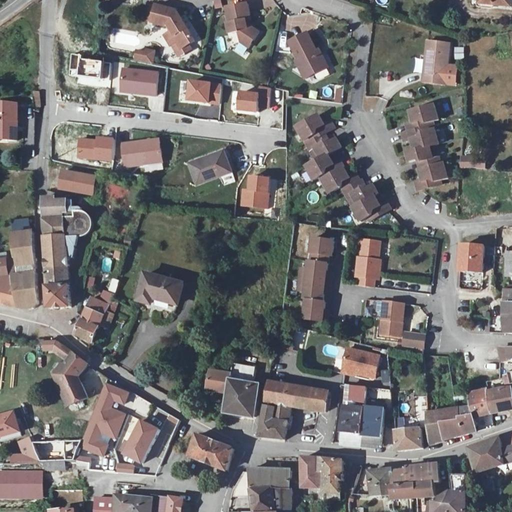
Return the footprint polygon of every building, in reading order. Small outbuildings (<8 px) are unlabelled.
[(257,29),(250,24),(247,24),(246,20),(250,20),(248,3),(227,6),(229,22),(227,22),(228,33),(237,31),(238,41),(248,40),(257,29)] [(155,23),(157,6),(151,5),(149,23),(155,23)] [(199,42),(182,11),(161,5),(157,22),(171,26),(175,24),(178,29),(170,34),(176,44),(182,41),(186,49),(193,45),(199,42)] [(310,68),(319,74),(332,67),(325,54),(322,55),(311,34),(293,43),(303,61),(301,62),(306,71),(310,68)] [(449,84),(453,43),(428,40),(426,82),(449,84)] [(186,49),(182,41),(176,44),(182,57),(195,50),(193,45),(186,49)] [(237,51),(244,55),(248,47),(240,44),(237,51)] [(464,59),(463,48),(454,48),(455,59),(464,59)] [(150,49),(150,52),(148,61),(155,63),(158,50),(150,49)] [(150,52),(139,50),(137,59),(148,61),(150,52)] [(162,73),(126,68),(123,93),(158,98),(162,73)] [(310,68),(306,71),(310,79),(319,74),(310,68)] [(211,82),(189,78),(186,94),(208,98),(211,82)] [(336,87),(334,102),(342,103),(344,88),(336,87)] [(270,105),(269,89),(260,89),(261,106),(270,105)] [(259,91),(238,90),(238,109),(258,110),(259,91)] [(22,106),(0,104),(0,141),(14,143),(20,143),(21,131),(22,106)] [(440,124),(435,106),(411,112),(413,116),(410,122),(407,122),(410,132),(405,133),(407,141),(413,139),(416,150),(409,151),(412,162),(422,160),(426,164),(427,168),(423,169),(426,182),(419,183),(421,192),(443,185),(442,182),(456,178),(449,155),(436,158),(426,128),(440,124)] [(325,125),(319,117),(298,129),(305,142),(314,138),(316,140),(307,145),(317,162),(308,168),(317,186),(322,184),(328,195),(334,192),(349,220),(363,214),(366,221),(374,217),(376,219),(395,208),(397,207),(393,200),(386,203),(381,194),(385,192),(380,184),(373,187),(366,186),(360,176),(355,178),(346,161),(338,166),(332,155),(345,148),(340,140),(332,144),(326,141),(324,135),(336,129),(332,122),(325,125)] [(113,160),(114,136),(96,135),(96,138),(81,136),(78,152),(95,156),(95,159),(113,160)] [(165,163),(160,137),(122,143),(127,169),(165,163)] [(236,173),(229,152),(195,163),(201,184),(236,173)] [(459,168),(485,169),(485,158),(460,158),(459,168)] [(100,177),(67,171),(64,188),(97,194),(100,177)] [(250,172),(248,188),(245,187),(242,205),(269,209),(272,191),(269,191),(271,175),(250,172)] [(126,201),(127,186),(108,185),(107,200),(126,201)] [(52,221),(49,220),(54,309),(75,308),(72,267),(75,267),(75,259),(72,258),(71,238),(89,235),(93,233),(97,228),(96,220),(95,217),(91,214),(87,212),(75,212),(73,200),(60,201),(61,197),(49,199),(52,221)] [(331,252),(333,241),(313,238),(311,254),(312,254),(311,262),(309,261),(308,269),(300,268),(297,290),(305,292),(304,299),(306,299),(305,307),(298,306),(296,318),(326,322),(327,314),(322,313),(323,310),(324,302),(321,302),(322,295),(323,291),(328,292),(330,275),(325,275),(326,272),(328,256),(328,252),(331,252)] [(374,286),(378,259),(374,258),(374,254),(376,254),(378,240),(361,238),(358,256),(361,256),(358,274),(362,275),(361,284),(374,286)] [(484,258),(485,247),(464,244),(462,272),(483,274),(484,258)] [(511,251),(503,250),(502,256),(502,274),(511,274),(511,251)] [(43,306),(39,271),(37,257),(0,260),(0,302),(19,306),(30,308),(43,306)] [(189,283),(149,273),(143,299),(156,303),(157,297),(183,304),(189,283)] [(82,317),(75,332),(92,341),(98,326),(99,323),(107,326),(117,305),(115,304),(115,302),(109,300),(110,296),(117,279),(113,277),(104,298),(101,296),(100,299),(92,295),(82,317)] [(406,305),(387,303),(383,335),(402,337),(404,322),(402,322),(402,318),(405,319),(406,305)] [(297,330),(295,346),(303,347),(305,332),(297,330)] [(423,347),(425,335),(405,332),(403,345),(423,347)] [(44,352),(57,351),(63,344),(57,340),(42,341),(44,352)] [(77,355),(63,344),(57,351),(68,359),(63,366),(67,369),(77,355)] [(383,356),(350,348),(345,370),(357,373),(377,378),(383,356)] [(284,351),(277,349),(275,361),(282,362),(284,351)] [(67,369),(60,378),(67,383),(73,388),(80,378),(79,376),(88,363),(77,355),(67,369)] [(248,402),(253,375),(219,370),(216,388),(224,390),(222,397),(228,399),(229,394),(235,395),(231,415),(257,419),(260,404),(248,402)] [(67,383),(60,378),(72,403),(88,396),(80,378),(73,388),(67,383)] [(106,381),(80,444),(105,454),(109,443),(99,438),(102,430),(116,436),(126,412),(112,406),(115,399),(126,403),(131,391),(106,381)] [(273,381),(263,436),(288,439),(293,407),(320,411),(327,412),(332,391),(273,381)] [(487,392),(486,389),(468,393),(470,406),(427,412),(429,442),(442,441),(442,439),(461,435),(474,431),(471,418),(491,414),(511,409),(511,398),(510,388),(487,392)] [(370,409),(371,391),(352,389),(348,445),(389,448),(391,410),(370,409)] [(160,430),(170,413),(158,407),(149,423),(160,430)] [(0,437),(22,432),(18,414),(0,418),(0,437)] [(168,417),(178,422),(179,419),(170,414),(168,417)] [(149,423),(144,420),(126,452),(143,461),(160,430),(149,423)] [(402,451),(413,450),(427,449),(425,429),(413,430),(411,430),(401,431),(402,451)] [(229,470),(236,448),(199,435),(192,457),(229,470)] [(511,437),(472,452),(479,475),(511,465),(511,437)] [(81,461),(91,462),(92,455),(82,454),(81,461)] [(354,465),(322,461),(306,461),(305,491),(326,492),(326,497),(326,504),(342,504),(343,484),(346,484),(347,474),(352,474),(354,465)] [(442,484),(440,464),(410,468),(411,472),(402,473),(401,470),(372,473),(374,497),(396,496),(396,500),(437,498),(437,490),(439,490),(439,487),(436,487),(436,485),(442,484)] [(69,473),(68,465),(50,466),(50,474),(69,473)] [(119,473),(134,474),(135,467),(119,465),(119,473)] [(280,511),(281,511),(294,511),(297,490),(294,490),(296,470),(253,469),(255,490),(256,490),(259,509),(255,510),(254,511),(280,511)] [(0,485),(0,486),(1,497),(19,496),(18,473),(0,472),(0,485)] [(438,511),(469,511),(470,496),(469,475),(453,477),(456,495),(439,505),(438,511)] [(180,511),(182,501),(169,499),(158,497),(152,503),(115,497),(115,511),(108,511),(107,511),(180,511)]
